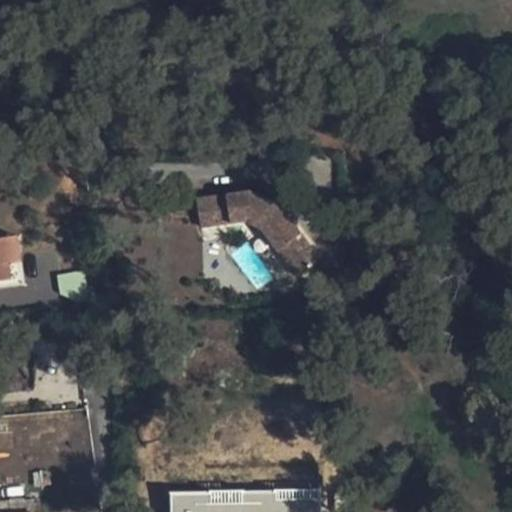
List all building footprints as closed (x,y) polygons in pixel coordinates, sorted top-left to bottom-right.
[(280,195),(263,186),(258,195),(276,204),(280,195)] [(252,191),(197,199),(201,227),(247,220),(263,229),(298,276),(321,259),(282,207),(276,204),(258,195),(252,191)] [(18,237),(5,238),(11,279),(0,280),(0,288),(25,285),(18,237)] [(5,238),(0,239),(0,280),(11,279),(5,238)] [(80,273),(53,276),(56,303),(83,301),(80,273)] [(322,283),(309,283),(309,303),(343,304),(343,273),(322,273),(322,283)] [(24,483),(0,484),(0,500),(25,499),(24,483)] [(298,511),(298,495),(195,494),(194,511),(298,511)] [(25,499),(0,500),(0,511),(35,511),(34,498),(25,499)]
